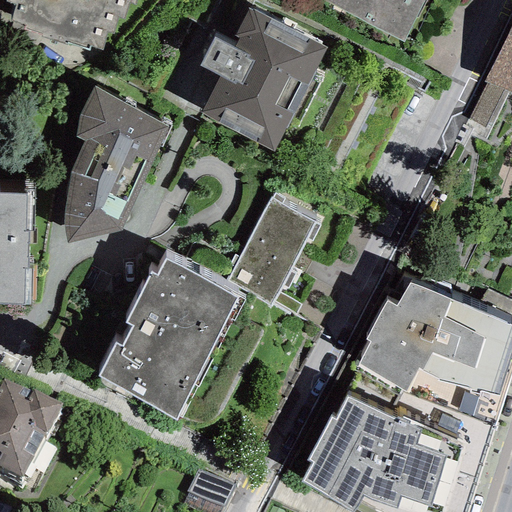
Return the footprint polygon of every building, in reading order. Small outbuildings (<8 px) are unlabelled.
[(5,0),(5,2),(16,5),(11,21),(24,25),(22,31),(87,51),(88,46),(102,50),(106,34),(111,36),(116,19),(122,21),(128,3),(134,5),(136,0),(5,0)] [(218,0),(183,0),(177,12),(203,27),(218,0)] [(321,0),(402,42),(423,0),(321,0)] [(253,11),(248,9),(234,35),(239,38),(233,48),(214,38),(200,66),(218,75),(199,114),(274,152),(289,124),(298,128),(323,78),(314,71),(327,47),(254,9),(253,11)] [(511,20),(485,81),(486,82),(502,89),(511,93),(511,20)] [(483,127),(502,89),(486,82),(468,117),(483,127)] [(167,127),(93,85),(80,115),(76,136),(85,141),(69,172),(63,220),(66,243),(121,232),(167,127)] [(35,190),(25,189),(25,195),(0,194),(0,303),(21,304),(21,307),(30,307),(31,268),(27,268),(28,243),(36,243),(36,229),(34,229),(35,190)] [(272,198),(271,198),(239,258),(235,256),(230,264),(234,267),(226,283),(271,307),(282,285),(287,288),(295,274),(290,271),(307,238),(312,241),(320,226),(314,223),(315,221),(281,203),(284,198),(275,194),(272,198)] [(244,300),(165,260),(156,276),(151,273),(125,322),(133,326),(122,347),(115,343),(97,377),(177,418),(194,385),(197,387),(232,319),(234,320),(244,300)] [(405,392),(417,367),(437,378),(437,381),(471,390),(470,393),(478,394),(480,391),(498,395),(511,351),(511,325),(409,283),(396,306),(386,301),(365,340),(369,342),(356,366),(405,392)] [(30,392),(3,378),(0,383),(0,466),(21,477),(61,403),(32,388),(30,392)] [(396,420),(346,396),(335,419),(332,415),(307,460),(312,463),(301,482),(350,511),(352,511),(362,496),(397,507),(401,497),(430,507),(446,457),(415,446),(420,430),(407,425),(409,421),(403,418),(401,420),(397,417),(396,420)] [(223,511),(236,484),(197,469),(186,491),(188,493),(182,504),(202,511),(223,511)]
